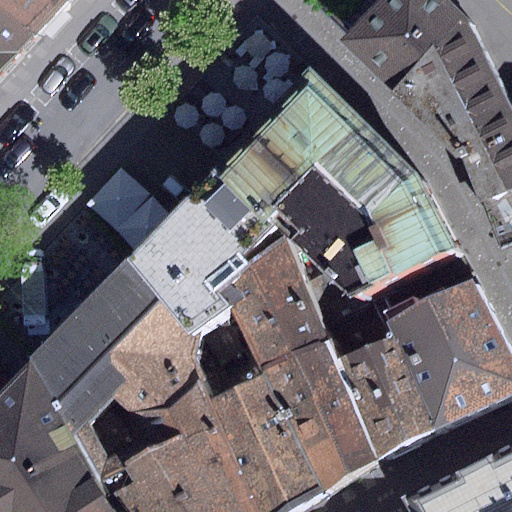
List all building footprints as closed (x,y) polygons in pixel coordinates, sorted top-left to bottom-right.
[(0,0),(0,9),(29,35),(64,0),(0,0)] [(446,0),(378,0),(340,43),(460,160),(478,201),(511,186),(511,101),(481,29),(446,0)] [(0,67),(29,35),(0,9),(0,67)] [(312,80),(214,169),(268,219),(274,225),(348,296),(457,252),(421,178),(410,169),(312,80)] [(214,169),(124,261),(188,334),(227,305),(215,289),(248,263),(241,256),(274,225),(268,219),(214,169)] [(511,186),(478,201),(498,247),(511,243),(511,186)] [(322,494),(377,459),(338,360),(316,311),(274,225),(241,256),(248,263),(215,289),(227,305),(263,377),(322,494)] [(124,261),(25,360),(75,432),(89,419),(114,398),(140,441),(145,449),(215,422),(192,357),(188,334),(124,261)] [(511,360),(470,280),(386,322),(393,337),(439,431),(511,395),(511,360)] [(377,459),(439,431),(393,337),(338,360),(377,459)] [(25,360),(0,386),(0,511),(126,511),(75,432),(25,360)] [(257,511),(294,511),(322,494),(263,377),(209,398),(215,422),(257,511)] [(257,511),(215,422),(145,449),(140,441),(113,455),(89,419),(75,432),(126,511),(257,511)] [(511,511),(511,450),(414,500),(419,511),(511,511)]
